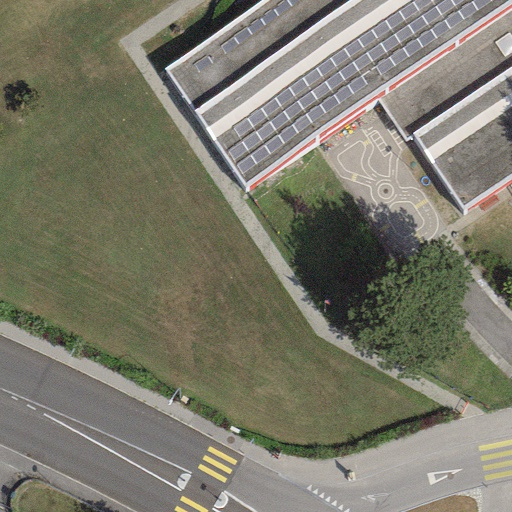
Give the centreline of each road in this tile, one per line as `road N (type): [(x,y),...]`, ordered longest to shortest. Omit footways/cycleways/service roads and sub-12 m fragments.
road 1 (secondary): [(0,398),(219,511)]
road 2 (residential): [(511,461),(333,511)]
